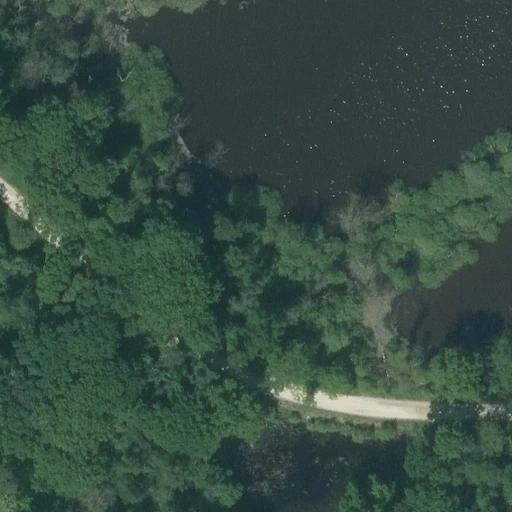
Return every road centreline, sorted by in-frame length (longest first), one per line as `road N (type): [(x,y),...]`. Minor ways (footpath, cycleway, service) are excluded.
road 1 (track): [(169,330),(246,379),(328,404),(511,412)]
road 2 (track): [(14,511),(109,391),(169,330)]
road 3 (track): [(0,194),(169,330)]
road 4 (track): [(0,404),(169,330)]
